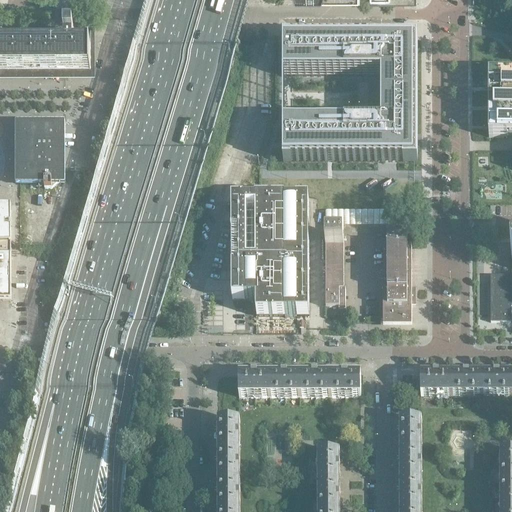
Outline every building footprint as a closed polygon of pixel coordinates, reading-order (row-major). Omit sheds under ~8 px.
[(0,73),(91,73),(91,35),(74,36),(74,34),(65,34),(65,36),(58,36),(58,39),(49,39),(49,36),(41,36),(41,35),(0,35),(0,73)] [(414,44),(283,44),(283,78),(382,78),(382,127),(283,127),(283,163),(414,163),(414,44)] [(489,126),(489,139),(511,138),(511,76),(489,77),(489,87),(489,110),(489,126)] [(65,151),(65,124),(16,124),(16,151),(65,151)] [(16,181),(16,186),(20,186),(22,186),(61,186),(64,186),(64,183),(65,151),(16,151),(16,181)] [(309,317),(309,202),(232,203),(233,264),(232,301),(232,302),(235,302),(257,302),(257,317),(309,317)] [(412,265),(412,249),(407,249),(407,231),(387,231),(387,249),(383,249),(383,291),(380,291),(380,308),(394,308),(394,306),(405,306),(405,307),(412,307),(416,307),(416,291),(412,291),(412,265)] [(344,291),(344,254),(344,238),(326,238),(326,309),(339,309),(339,311),(345,311),(345,291),(344,291)] [(0,242),(0,250),(11,250),(11,242),(6,242),(0,242)] [(0,301),(11,302),(11,250),(0,250),(0,301)] [(511,305),(511,306),(511,277),(509,277),(491,277),(491,324),(511,324),(511,321),(511,305)] [(412,318),(412,307),(405,307),(405,306),(394,306),(394,308),(380,308),(380,325),(383,325),(383,329),(412,329),(412,318)] [(451,399),(451,376),(421,376),(421,399),(451,399)] [(482,399),(482,376),(451,376),(451,399),(482,399)] [(511,399),(511,376),(482,376),(482,399),(511,399)] [(270,399),(270,377),(239,377),(239,399),(270,399)] [(300,399),(300,377),(270,377),(270,399),(300,399)] [(330,399),(330,377),(300,377),(300,399),(330,399)] [(361,399),(361,377),(330,377),(330,399),(361,399)] [(413,387),(413,379),(403,379),(403,387),(413,387)] [(422,511),(422,422),(400,423),(399,511),(422,511)] [(240,511),(240,423),(218,423),(218,511),(240,511)] [(511,485),(511,454),(500,455),(500,485),(511,485)] [(340,486),(340,455),(318,455),(318,486),(340,486)] [(511,511),(511,485),(500,485),(499,511),(511,511)] [(340,511),(340,486),(318,486),(317,511),(340,511)]
